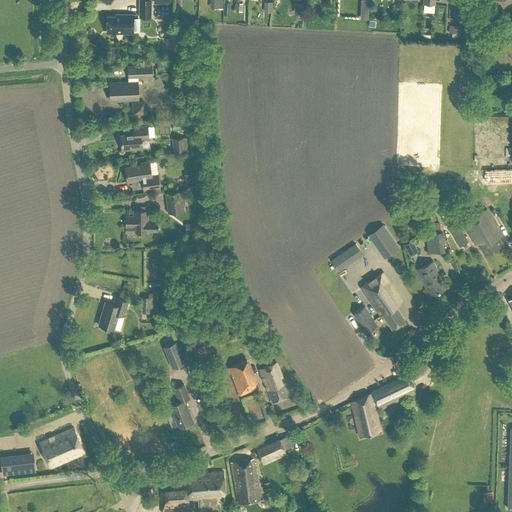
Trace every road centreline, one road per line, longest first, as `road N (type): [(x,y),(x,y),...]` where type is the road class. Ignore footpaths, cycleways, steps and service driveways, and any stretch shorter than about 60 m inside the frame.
road 1 (unclassified): [(111,472),(62,353),(86,232),(61,62)]
road 2 (unclassified): [(511,275),(319,407),(171,469)]
